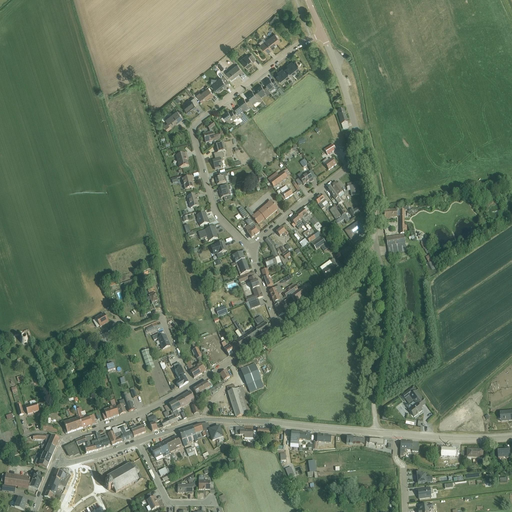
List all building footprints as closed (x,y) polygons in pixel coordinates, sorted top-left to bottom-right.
[(269,23),(273,25),(275,22),(275,23),(279,18),(275,16),(269,23)] [(271,48),(280,41),(275,34),(260,46),(267,54),(272,50),(271,48)] [(253,62),(255,60),(251,55),(248,57),(247,55),(241,61),(247,69),(254,64),(253,62)] [(291,65),(296,71),(301,67),(296,61),(291,65)] [(226,73),(231,80),(239,73),(240,74),(243,72),(237,64),(226,73)] [(286,69),(291,75),(296,71),(291,65),(286,69)] [(217,73),(220,77),(221,79),(212,85),(218,92),(227,85),(226,85),(229,82),(219,69),(218,71),(217,71),(217,72),(217,73)] [(281,73),(286,79),(291,75),(286,69),(281,73)] [(286,79),(281,73),(276,77),(281,83),(286,79)] [(276,89),(279,86),(275,81),(272,82),(270,79),(265,83),(271,91),(275,88),(276,89)] [(267,96),(271,93),(266,87),(264,89),(261,86),(256,90),(262,98),(266,95),(267,96)] [(196,95),(197,96),(202,103),(210,97),(210,98),(214,95),(208,88),(201,94),(200,92),(196,95)] [(253,92),(248,96),(253,104),(257,101),(261,101),(262,103),(264,106),(266,104),(263,101),(257,93),(254,94),(253,92)] [(196,106),(199,104),(194,97),(190,100),(191,101),(184,108),(189,114),(197,108),(196,106)] [(250,109),(253,106),(249,100),(246,102),(244,99),(239,103),(245,111),(249,108),(250,109)] [(238,119),(240,117),(244,123),(249,119),(240,106),(235,110),(236,113),(234,114),(232,112),(230,114),(228,111),(223,116),(227,121),(228,120),(230,123),(237,117),(238,119)] [(348,123),(347,122),(344,110),(337,112),(341,125),(348,123)] [(165,125),(169,130),(172,128),(171,127),(178,122),(179,122),(183,119),(177,111),(165,120),(168,123),(165,125)] [(210,134),(203,135),(205,143),(214,141),(214,142),(219,141),(220,141),(221,139),(221,138),(220,135),(213,137),(211,129),(215,126),(213,123),(207,128),(209,131),(210,134)] [(214,155),(215,158),(216,161),(213,162),(215,171),(223,169),(221,160),(224,159),(223,153),(226,152),(223,144),(215,146),(217,154),(214,155)] [(333,145),(324,151),(327,155),(336,150),(333,145)] [(187,158),(186,153),(176,156),(179,169),(188,166),(186,158),(187,158)] [(327,159),(323,162),(324,165),(329,170),(336,165),(332,159),(329,161),(327,159)] [(228,177),(227,177),(226,173),(219,175),(219,178),(216,179),(217,185),(227,183),(230,182),(228,177)] [(268,180),(273,188),(287,178),(283,173),(278,176),(276,173),(268,180)] [(302,173),(297,176),(299,179),(303,185),(304,186),(309,182),(310,183),(314,181),(313,180),(311,176),(308,173),(304,176),(302,173)] [(192,181),(194,181),(193,177),(182,179),(185,190),(194,188),(192,181)] [(331,186),(331,187),(338,196),(343,192),(339,187),(340,187),(337,182),(331,186)] [(350,187),(352,197),(359,195),(357,185),(353,186),(352,183),(347,184),(348,187),(350,187)] [(219,190),(221,199),(224,198),(225,202),(232,200),(231,196),(233,195),(232,190),(231,191),(230,187),(228,187),(219,190)] [(288,190),(286,187),(280,191),(281,193),(280,194),(284,201),(286,200),(293,195),(289,190),(288,190)] [(338,196),(331,187),(328,189),(336,200),(339,204),(340,203),(341,203),(343,202),(338,196)] [(196,199),(198,198),(197,194),(195,195),(187,197),(191,209),(199,207),(196,199)] [(320,195),(314,200),(322,210),(325,208),(324,207),(328,204),(321,195),(320,195)] [(266,220),(278,210),(271,202),(268,204),(269,205),(253,218),(258,225),(265,220),(266,220)] [(345,214),(340,206),(337,208),(342,216),(345,214)] [(312,214),(306,207),(303,210),(296,215),(302,222),(304,225),(306,227),(308,230),(308,231),(309,231),(316,239),(320,236),(317,231),(314,233),(306,222),(307,221),(305,219),(309,216),(312,214)] [(335,207),(330,211),(336,220),(341,216),(335,207)] [(246,210),(252,217),(254,216),(248,209),(246,210)] [(357,209),(351,213),(353,217),(360,212),(357,209)] [(390,219),(390,218),(397,217),(400,216),(400,234),(404,234),(407,234),(407,225),(405,225),(404,210),(400,210),(400,211),(396,211),(396,210),(384,211),(385,220),(390,219)] [(197,216),(198,220),(197,220),(198,223),(199,223),(200,227),(209,224),(205,213),(197,216)] [(302,222),(296,215),(290,220),(294,224),(292,226),(294,228),(297,226),(299,229),(303,225),(301,223),(302,222)] [(315,218),(310,222),(317,231),(322,228),(315,218)] [(252,223),(245,229),(246,230),(247,232),(247,233),(251,239),(254,237),(256,236),(255,236),(259,233),(255,227),(252,223)] [(358,223),(345,231),(351,240),(357,237),(355,234),(362,229),(358,223)] [(412,225),(407,225),(408,228),(411,237),(410,237),(408,238),(409,240),(412,239),(412,241),(417,241),(416,239),(413,225),(412,225)] [(206,238),(207,238),(209,242),(218,239),(215,233),(216,232),(214,228),(198,233),(199,237),(205,235),(206,238)] [(286,236),(288,234),(286,231),(285,232),(282,228),(276,233),(280,237),(284,234),(286,236)] [(309,231),(308,231),(303,235),(306,239),(303,240),(304,241),(303,242),(305,245),(309,243),(309,244),(315,240),(316,239),(309,231)] [(320,236),(311,243),(316,251),(326,244),(320,236)] [(404,236),(386,239),(388,251),(389,255),(406,252),(404,236)] [(265,241),(270,247),(273,245),(269,238),(265,241)] [(423,241),(420,242),(421,243),(420,244),(423,250),(426,248),(428,253),(429,253),(427,248),(428,247),(425,242),(424,242),(424,241),(423,241)] [(215,246),(211,247),(213,252),(217,251),(218,254),(216,255),(217,259),(223,257),(222,253),(227,252),(224,242),(215,245),(215,246)] [(291,256),(290,255),(294,253),(291,248),(288,251),(289,252),(289,253),(288,253),(283,256),(286,260),(291,256)] [(339,253),(345,260),(353,254),(349,248),(343,252),(342,251),(339,253)] [(235,264),(232,265),(233,267),(236,266),(237,269),(236,269),(237,272),(239,272),(240,276),(250,273),(245,261),(242,253),(232,256),(235,264)] [(429,256),(425,257),(432,271),(437,269),(433,261),(432,262),(429,256)] [(277,265),(274,258),(264,262),(267,269),(277,265)] [(332,264),(322,271),(327,278),(335,272),(334,270),(339,266),(334,260),(331,262),(332,264)] [(246,275),(239,278),(240,283),(239,283),(240,283),(248,280),(247,278),(255,276),(253,273),(246,275)] [(144,279),(146,285),(154,282),(152,276),(144,279)] [(256,296),(246,300),(247,304),(249,303),(258,300),(257,296),(261,294),(261,292),(259,288),(257,282),(255,277),(249,280),(251,285),(250,285),(249,286),(249,287),(249,289),(251,289),(252,289),(253,290),(256,296)] [(264,279),(267,288),(273,286),(271,281),(269,282),(267,277),(264,279)] [(124,283),(126,288),(135,285),(133,279),(124,283)] [(283,294),(286,299),(298,291),(294,286),(283,294)] [(291,297),(294,302),(310,291),(306,286),(291,297)] [(275,306),(275,307),(279,305),(282,303),(281,300),(279,301),(276,293),(278,293),(279,295),(283,293),(278,287),(270,290),(271,291),(269,292),(274,303),(275,306)] [(151,298),(146,300),(148,303),(151,302),(152,304),(155,303),(157,303),(157,302),(158,301),(154,289),(148,291),(151,298)] [(258,300),(249,303),(251,310),(260,306),(258,300)] [(279,305),(275,307),(279,317),(285,315),(282,308),(286,306),(284,302),(282,303),(279,305)] [(216,310),(217,313),(215,314),(216,317),(219,316),(219,317),(228,313),(225,306),(216,310)] [(96,320),(93,321),(97,329),(100,327),(109,322),(104,314),(95,319),(96,320)] [(261,317),(254,321),(259,328),(256,330),(260,336),(269,330),(265,324),(261,317)] [(246,337),(245,334),(237,323),(234,318),(231,320),(234,325),(238,331),(235,333),(240,340),(231,345),(233,348),(236,352),(250,342),(246,337)] [(255,328),(245,334),(246,337),(250,342),(251,342),(250,342),(253,340),(256,338),(259,336),(260,336),(256,330),(255,328)] [(25,337),(23,332),(19,333),(21,338),(20,339),(20,341),(20,342),(20,343),(21,343),(21,344),(22,345),(23,345),(24,345),(24,346),(25,346),(25,345),(26,345),(27,344),(28,344),(28,343),(28,342),(29,341),(28,340),(28,339),(28,338),(27,338),(26,337),(25,337)] [(99,336),(103,346),(111,342),(107,334),(104,336),(103,334),(99,336)] [(161,338),(159,334),(152,337),(154,341),(158,339),(163,350),(170,347),(165,336),(161,338)] [(236,352),(233,348),(231,349),(230,347),(226,349),(225,348),(226,348),(224,344),(222,345),(224,349),(229,357),(236,352)] [(202,358),(198,348),(193,351),(197,360),(202,358)] [(141,352),(147,368),(147,370),(149,369),(155,367),(148,350),(141,352)] [(177,359),(175,354),(169,356),(164,358),(162,359),(164,364),(177,359)] [(251,362),(239,367),(240,371),(241,371),(242,375),(255,370),(253,366),(257,364),(255,359),(251,360),(251,362)] [(179,363),(174,366),(176,371),(175,372),(179,380),(180,382),(177,384),(179,388),(188,383),(184,376),(185,376),(179,363)] [(186,365),(188,368),(190,373),(194,379),(206,372),(201,365),(198,366),(197,366),(193,368),(192,367),(191,367),(189,363),(186,365)] [(242,375),(250,393),(263,388),(260,381),(259,381),(258,376),(263,374),(263,373),(264,373),(262,369),(261,369),(261,368),(255,371),(255,370),(242,375)] [(217,380),(210,384),(212,388),(219,384),(217,380)] [(206,382),(193,390),(197,396),(201,393),(202,395),(205,393),(205,391),(210,388),(206,382)] [(223,382),(207,392),(209,395),(212,393),(221,386),(225,384),(223,382)] [(234,385),(227,387),(236,418),(251,413),(243,388),(235,390),(234,385)] [(221,386),(212,393),(213,395),(219,391),(222,387),(221,386)] [(413,388),(402,397),(409,405),(406,407),(409,411),(409,412),(410,414),(411,414),(414,417),(417,415),(419,414),(422,411),(420,408),(426,404),(422,399),(422,398),(421,397),(417,391),(416,391),(414,389),(413,388)] [(190,392),(176,400),(181,409),(195,401),(190,392)] [(125,400),(119,402),(121,407),(117,408),(120,416),(126,414),(124,407),(126,406),(129,413),(134,411),(133,408),(134,407),(133,403),(130,404),(127,394),(123,395),(124,397),(124,399),(125,400)] [(102,415),(105,421),(119,416),(116,407),(114,400),(111,402),(112,406),(113,406),(113,408),(104,411),(105,414),(102,415)] [(176,400),(169,404),(169,405),(176,419),(180,417),(177,411),(180,409),(181,409),(176,400)] [(39,412),(37,404),(25,407),(28,415),(39,412)] [(169,405),(165,407),(167,412),(169,416),(167,418),(169,421),(171,425),(178,422),(176,419),(169,405)] [(511,411),(500,412),(501,422),(511,421),(511,411)] [(78,419),(73,420),(75,425),(72,427),(73,432),(83,429),(77,413),(76,414),(77,418),(78,419)] [(78,413),(77,413),(83,429),(92,426),(92,425),(95,424),(93,421),(95,420),(93,416),(84,419),(83,416),(82,417),(80,413),(78,414),(78,413)] [(155,416),(148,419),(152,432),(156,431),(158,431),(155,426),(155,424),(158,422),(155,416)] [(75,425),(73,420),(64,424),(67,434),(73,432),(72,427),(75,425)] [(162,420),(160,421),(161,424),(164,429),(171,425),(169,421),(163,423),(162,420)] [(158,425),(155,426),(158,431),(164,429),(161,424),(160,421),(158,422),(157,423),(158,425)] [(135,424),(129,426),(134,438),(146,433),(143,427),(137,429),(135,424)] [(208,424),(200,425),(203,432),(202,432),(204,437),(207,436),(208,438),(210,437),(212,442),(218,440),(223,439),(223,438),(219,427),(210,431),(208,424)] [(57,433),(59,434),(60,428),(44,425),(43,431),(57,433)] [(200,425),(192,427),(195,435),(202,432),(203,432),(200,425)] [(192,427),(179,432),(184,447),(188,446),(187,443),(195,441),(195,443),(194,444),(195,447),(199,445),(195,435),(192,427)] [(117,428),(112,429),(113,432),(114,435),(120,433),(121,432),(122,437),(120,438),(122,442),(133,438),(130,430),(126,432),(125,429),(123,429),(118,431),(117,428)] [(253,439),(253,432),(253,431),(245,431),(245,429),(235,429),(235,436),(240,436),(244,436),(244,440),(253,441),(253,439)] [(257,429),(257,439),(265,439),(265,436),(268,436),(269,430),(257,429)] [(113,432),(108,434),(112,446),(122,442),(120,438),(116,440),(116,438),(121,436),(120,433),(114,435),(113,432)] [(291,438),(290,448),(299,449),(298,443),(299,434),(292,433),(291,433),(291,438)] [(99,434),(96,435),(98,441),(99,445),(101,445),(103,449),(110,447),(106,435),(100,437),(99,434)] [(310,442),(311,436),(311,435),(310,435),(307,434),(301,434),(300,434),(299,434),(298,443),(309,444),(309,442),(310,442)] [(36,435),(33,436),(33,440),(46,441),(46,445),(46,446),(48,446),(56,449),(60,440),(52,437),(41,435),(36,435)] [(90,436),(76,441),(78,446),(83,445),(84,448),(85,448),(86,454),(96,452),(95,447),(93,447),(92,443),(90,436)] [(317,436),(317,443),(331,444),(331,437),(325,436),(321,436),(317,436)] [(177,437),(165,442),(170,453),(177,450),(176,448),(181,445),(177,437)] [(353,440),(353,439),(347,438),(346,447),(352,447),(352,445),(360,445),(360,440),(353,440)] [(98,441),(92,443),(93,447),(95,447),(96,452),(103,449),(101,445),(99,445),(98,441)] [(165,442),(158,446),(162,456),(163,458),(171,455),(170,453),(165,442)] [(400,443),(400,457),(403,457),(404,455),(405,455),(405,450),(412,451),(412,449),(412,443),(400,443)] [(74,444),(65,449),(70,457),(74,455),(74,456),(79,454),(74,444)] [(46,445),(41,445),(41,449),(46,449),(44,454),(52,458),(56,449),(48,446),(46,446),(46,445)] [(189,447),(185,448),(188,455),(188,457),(195,454),(195,452),(192,445),(189,446),(189,447)] [(155,447),(151,449),(155,459),(156,459),(162,456),(158,446),(156,447),(156,448),(155,448),(155,447)] [(441,449),(441,458),(455,458),(455,449),(455,450),(442,449),(441,449)] [(467,450),(467,458),(483,459),(483,451),(467,450)] [(510,451),(498,451),(499,459),(506,459),(507,462),(511,461),(511,460),(511,452),(510,453),(510,451)] [(38,456),(37,460),(49,465),(52,458),(44,454),(43,454),(42,458),(38,456)] [(37,460),(35,464),(47,469),(49,465),(37,460)] [(315,461),(308,462),(309,473),(316,472),(315,461)] [(105,485),(105,486),(106,486),(108,489),(107,490),(108,491),(108,490),(109,491),(109,490),(112,488),(112,489),(112,490),(113,490),(113,489),(114,489),(116,493),(134,483),(135,484),(143,479),(134,463),(134,462),(134,463),(133,462),(130,464),(107,477),(110,482),(106,484),(105,484),(105,485)] [(291,467),(285,470),(289,479),(294,477),(291,467)] [(55,471),(52,479),(67,485),(71,476),(68,472),(66,477),(62,475),(63,473),(57,471),(55,471)] [(31,472),(30,476),(32,477),(34,478),(32,481),(41,484),(43,478),(40,477),(41,475),(36,473),(36,474),(31,472)] [(416,472),(415,472),(416,481),(417,481),(418,485),(432,482),(432,477),(426,477),(425,474),(421,475),(421,473),(416,473),(416,472)] [(2,475),(1,482),(5,483),(4,486),(18,488),(28,490),(29,488),(29,487),(30,478),(27,477),(6,474),(6,475),(2,475)] [(167,474),(161,477),(164,483),(170,480),(167,474)] [(199,478),(199,490),(210,490),(210,481),(207,482),(207,481),(204,481),(204,478),(203,478),(203,477),(199,477),(199,478)] [(52,479),(49,485),(58,489),(59,485),(66,488),(67,485),(52,479)] [(29,487),(29,488),(35,490),(37,491),(38,491),(41,484),(32,481),(31,485),(30,484),(29,487)] [(0,485),(0,488),(0,490),(2,491),(15,493),(16,488),(4,486),(3,486),(0,485)] [(49,485),(47,492),(61,498),(63,495),(56,492),(58,489),(49,485)] [(193,485),(178,485),(178,493),(188,493),(188,494),(193,494),(193,485)] [(432,489),(416,491),(417,496),(418,496),(419,500),(431,498),(431,495),(433,495),(432,489)] [(47,492),(44,497),(51,500),(52,499),(55,500),(55,499),(58,500),(57,501),(55,500),(54,503),(58,505),(61,498),(47,492)] [(155,496),(146,501),(151,511),(159,507),(156,500),(155,496)] [(11,503),(10,505),(10,506),(11,507),(24,511),(27,502),(18,499),(16,503),(13,502),(12,502),(11,503)] [(87,507),(88,510),(101,505),(99,502),(87,507)]
